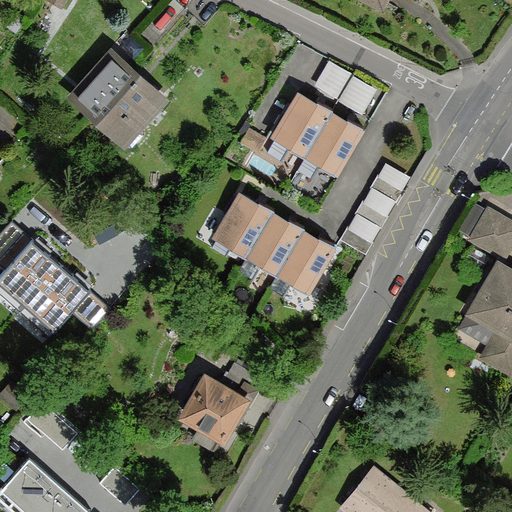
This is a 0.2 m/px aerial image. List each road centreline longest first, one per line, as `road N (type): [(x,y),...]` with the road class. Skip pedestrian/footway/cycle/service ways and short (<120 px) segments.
road 1 (tertiary): [(482,127),(256,511)]
road 2 (residential): [(482,127),(410,78),(248,0)]
